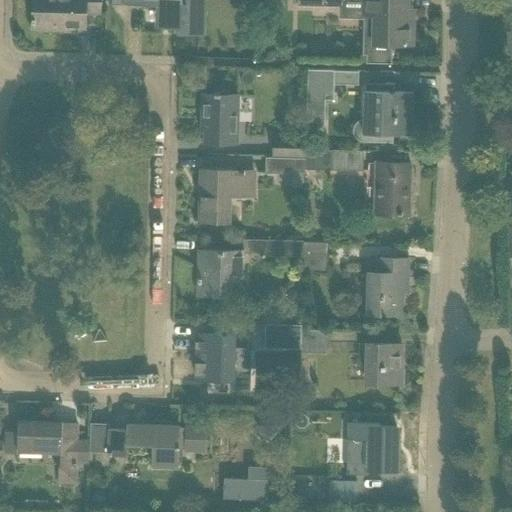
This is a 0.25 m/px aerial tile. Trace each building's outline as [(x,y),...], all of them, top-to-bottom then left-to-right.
[(32,0),(32,29),(84,31),(84,12),(99,12),(99,0),(32,0)] [(200,0),(120,0),(121,3),(157,4),(157,26),(178,26),(178,33),(200,34),(200,0)] [(296,0),(296,6),(338,7),(363,7),(362,19),(361,55),(366,55),(365,62),(391,63),(391,44),(413,45),(413,25),(409,25),(409,9),(403,9),(403,0),(296,0)] [(306,121),(306,123),(324,123),(324,100),(332,100),(333,70),(307,70),(306,121)] [(352,129),(352,131),(353,133),(353,135),(354,138),(356,139),(358,141),(360,141),(364,142),(392,142),(392,134),(411,134),(412,92),(393,91),(394,83),(368,83),(367,105),(375,105),(375,114),(362,114),(362,120),(359,120),(357,121),(355,122),(354,124),(353,126),(352,129)] [(205,118),(204,142),(236,142),(237,95),(202,94),(201,118),(205,118)] [(272,155),(305,156),(305,150),(305,138),(273,137),(272,155)] [(33,152),(44,152),(44,143),(34,143),(33,152)] [(332,150),(331,170),(361,171),(362,150),(332,149),(332,150)] [(304,170),(304,158),(265,157),(264,173),(292,174),(292,187),(304,187),(304,170)] [(374,213),(388,213),(408,214),(408,199),(409,199),(410,164),(376,163),(374,213)] [(199,221),(228,221),(229,192),(252,193),(252,171),(200,170),(199,221)] [(302,257),(302,255),(303,240),(266,239),(265,256),(302,257)] [(197,294),(217,294),(229,294),(229,279),(243,279),(243,250),(230,251),(198,250),(197,294)] [(302,255),(302,257),(302,270),(326,270),(326,256),(302,255)] [(366,312),(401,314),(402,293),(407,293),(407,259),(375,258),(375,273),(367,273),(366,312)] [(264,337),(264,347),(300,348),(300,338),(301,328),(301,324),(264,323),(264,337)] [(300,348),(300,352),(324,353),(325,329),(301,328),(300,338),(300,348)] [(233,335),(196,334),(195,378),(232,379),(233,369),(250,370),(251,347),(233,347),(233,335)] [(365,382),(400,383),(401,344),(366,343),(365,382)] [(301,404),(343,405),(343,385),(301,384),(301,404)] [(58,482),(77,482),(78,463),(87,463),(89,440),(76,440),(77,422),(17,421),(16,450),(59,451),(58,482)] [(347,431),(346,474),(368,475),(368,469),(397,470),(398,447),(396,447),(396,427),(378,426),(379,423),(348,422),(348,431),(347,431)] [(150,465),(178,466),(178,447),(184,448),(184,450),(206,451),(206,426),(126,424),(126,429),(109,428),(108,455),(125,456),(126,445),(151,445),(150,465)] [(225,479),(221,499),(265,509),(272,475),(252,471),(249,484),(225,479)]
